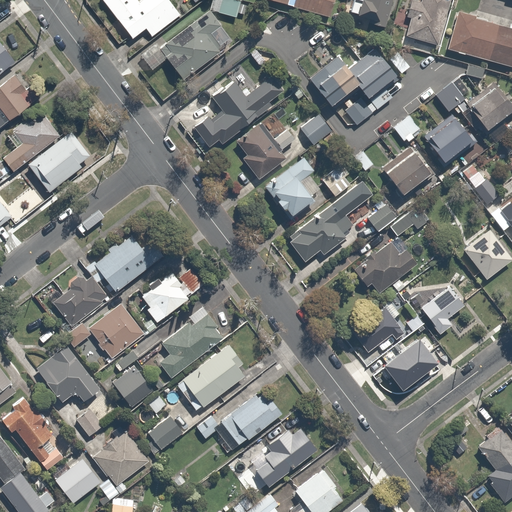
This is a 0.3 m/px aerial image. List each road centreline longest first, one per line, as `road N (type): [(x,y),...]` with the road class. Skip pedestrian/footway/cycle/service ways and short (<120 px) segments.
road 1 (residential): [(159,153),(382,444)]
road 2 (residential): [(159,153),(0,274)]
road 3 (residential): [(44,0),(159,153)]
road 4 (residential): [(382,444),(511,344)]
